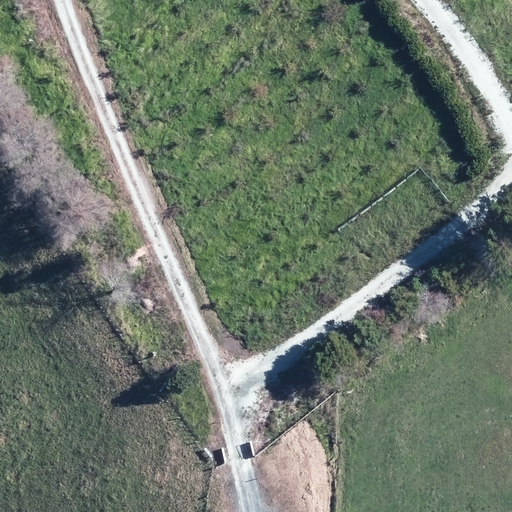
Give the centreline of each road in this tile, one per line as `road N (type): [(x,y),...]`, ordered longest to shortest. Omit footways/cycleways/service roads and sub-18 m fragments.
road 1 (residential): [(223,374),(55,0)]
road 2 (residential): [(223,374),(260,379),(282,369),(511,186)]
road 3 (residential): [(256,511),(223,374)]
